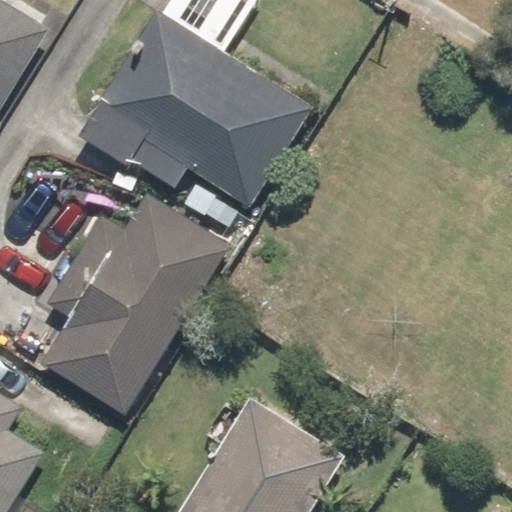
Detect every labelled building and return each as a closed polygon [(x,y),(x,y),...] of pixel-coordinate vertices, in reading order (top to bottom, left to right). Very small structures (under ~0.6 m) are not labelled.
[(0,0),(0,95),(49,20),(17,0),(0,0)] [(307,104),(155,8),(91,107),(243,203),(307,104)] [(126,408),(228,242),(139,187),(36,352),(126,408)] [(511,373),(461,341),(423,403),(511,459),(511,373)] [(305,511),(340,455),(251,403),(186,511),(305,511)] [(0,418),(0,511),(13,511),(52,451),(0,418)]
